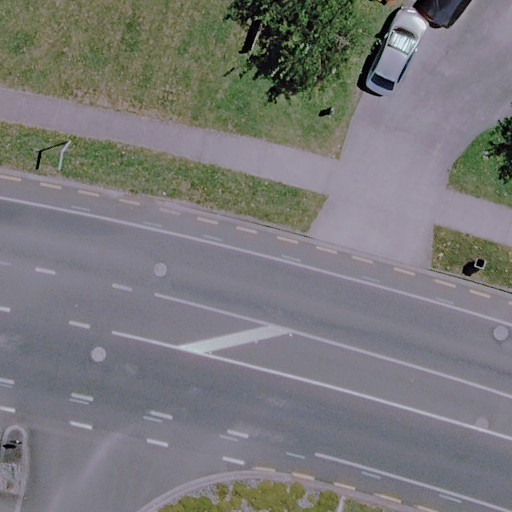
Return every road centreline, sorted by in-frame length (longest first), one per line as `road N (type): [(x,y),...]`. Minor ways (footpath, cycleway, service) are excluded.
road 1 (secondary): [(511,421),(40,289)]
road 2 (residential): [(0,464),(40,289)]
